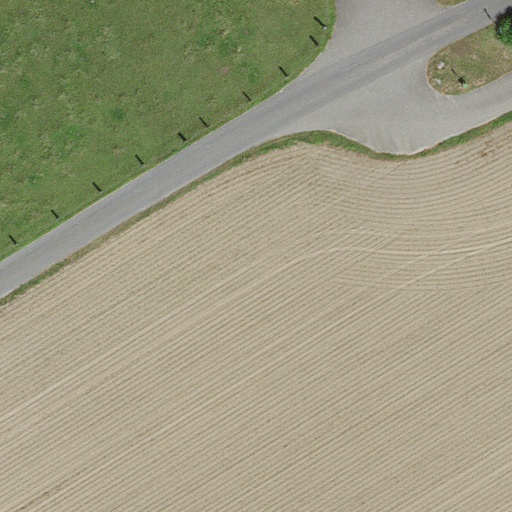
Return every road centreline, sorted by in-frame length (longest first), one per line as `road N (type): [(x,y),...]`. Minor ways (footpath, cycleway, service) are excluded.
road 1 (unclassified): [(0,278),(199,158),(508,0)]
road 2 (track): [(511,94),(412,127),(370,65)]
